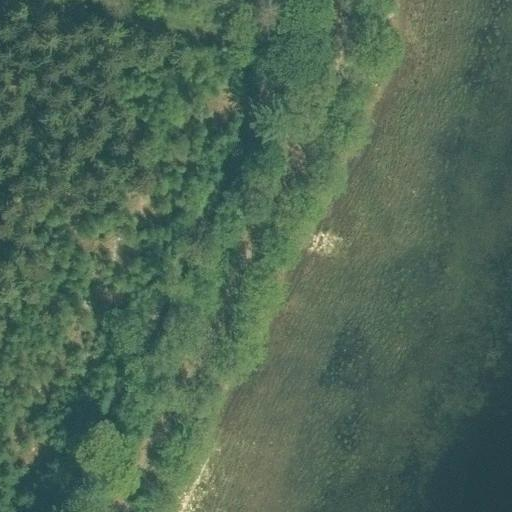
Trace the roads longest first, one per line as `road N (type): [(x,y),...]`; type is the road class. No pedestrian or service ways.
road 1 (track): [(111,511),(336,56),(338,0)]
road 2 (track): [(336,56),(33,0)]
